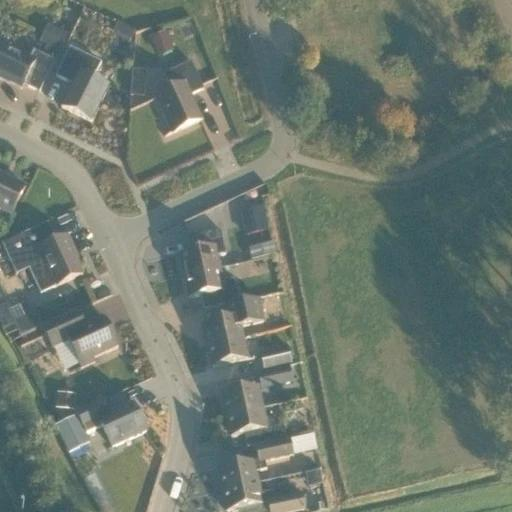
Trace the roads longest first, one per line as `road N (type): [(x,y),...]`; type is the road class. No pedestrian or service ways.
road 1 (residential): [(110,243),(266,169),(280,154),(252,0)]
road 2 (residential): [(158,511),(180,422),(176,385),(110,243)]
road 3 (residential): [(110,243),(59,164),(0,134)]
